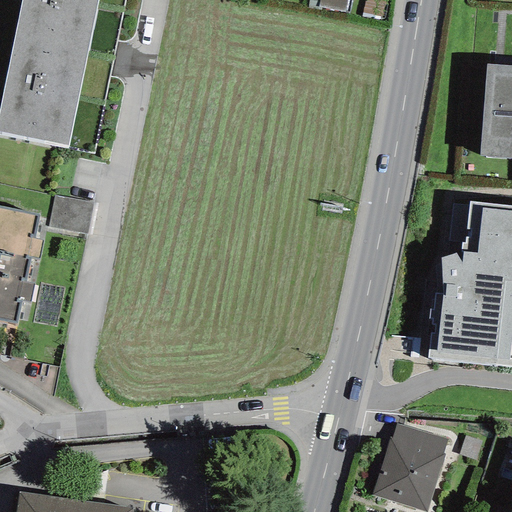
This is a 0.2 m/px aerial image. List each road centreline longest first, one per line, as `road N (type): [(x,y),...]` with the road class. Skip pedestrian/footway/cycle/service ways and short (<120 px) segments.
road 1 (secondary): [(421,0),(339,413)]
road 2 (residential): [(339,413),(263,411),(49,431)]
